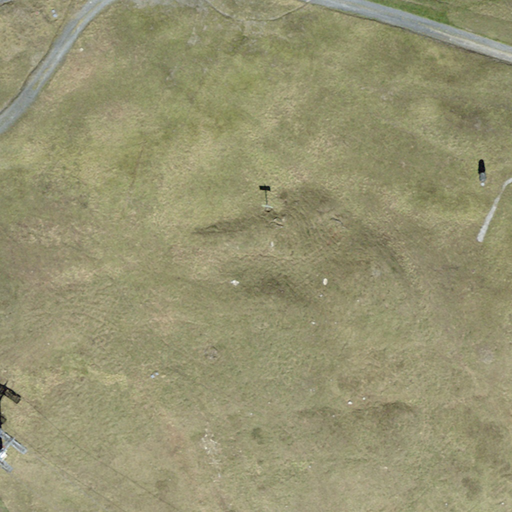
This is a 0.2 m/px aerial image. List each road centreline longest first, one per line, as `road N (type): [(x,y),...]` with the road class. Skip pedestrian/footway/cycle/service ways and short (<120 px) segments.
road 1 (track): [(511,52),(332,0)]
road 2 (track): [(0,119),(39,82),(99,0)]
